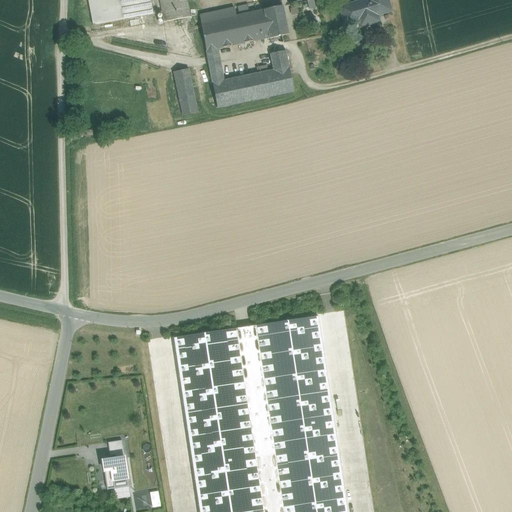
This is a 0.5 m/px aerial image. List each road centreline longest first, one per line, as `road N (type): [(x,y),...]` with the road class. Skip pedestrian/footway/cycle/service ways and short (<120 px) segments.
road 1 (residential): [(65,312),(114,321),(182,317),(511,230)]
road 2 (track): [(65,312),(64,0)]
road 3 (unclassified): [(33,511),(65,312)]
road 4 (track): [(511,34),(331,85)]
road 5 (unknown): [(64,82),(176,80),(206,124)]
